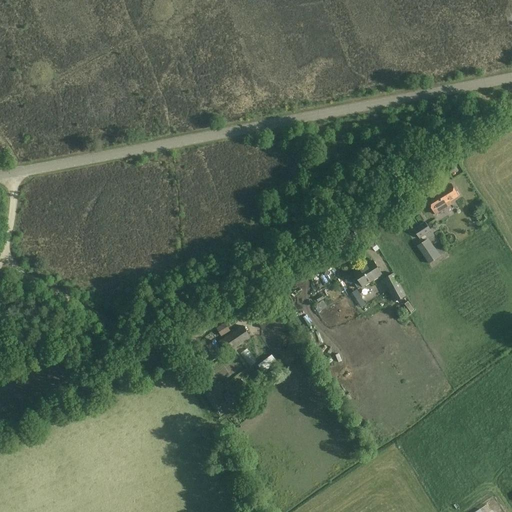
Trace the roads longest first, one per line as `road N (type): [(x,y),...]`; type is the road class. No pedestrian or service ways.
road 1 (unclassified): [(0,175),(511,77)]
road 2 (unclassified): [(182,347),(240,303),(329,258),(511,114)]
